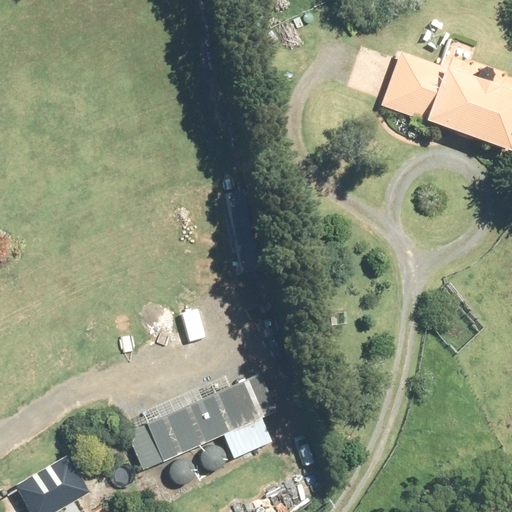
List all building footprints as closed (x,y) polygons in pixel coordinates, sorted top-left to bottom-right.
[(401,53),(380,106),(501,154),(511,125),(511,59),(450,35),(438,67),(401,53)] [(127,346),(49,355),(51,372),(129,362),(127,346)] [(234,387),(123,437),(138,470),(249,420),(234,387)] [(198,469),(200,471),(201,472),(202,473),(205,474),(207,475),(210,475),(213,475),(215,474),(218,473),(220,471),(222,470),(224,467),(225,465),(225,463),(226,460),(226,457),(225,455),(224,452),(222,450),(221,448),(218,446),(216,445),(213,444),(211,444),(208,444),(205,445),(203,446),(201,448),(199,449),(197,452),(196,454),(195,456),(195,459),(195,462),(196,464),(197,467),(198,469)] [(167,482),(168,484),(170,485),(170,486),(173,487),(175,488),(178,489),(181,489),(183,488),(186,488),(188,486),(191,485),(192,483),(194,480),(195,478),(195,475),(196,472),(195,470),(194,467),(193,465),(191,462),(189,461),(187,459),(184,458),(182,458),(179,457),(176,458),(174,459),(171,460),(169,462),(167,464),(166,466),(165,469),(164,471),(164,474),(165,477),(165,479),(167,482)]
